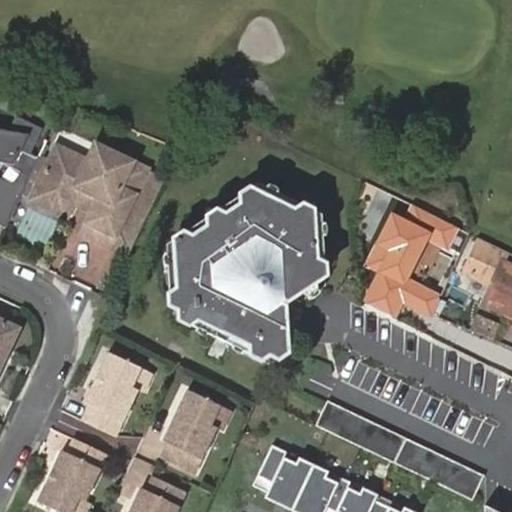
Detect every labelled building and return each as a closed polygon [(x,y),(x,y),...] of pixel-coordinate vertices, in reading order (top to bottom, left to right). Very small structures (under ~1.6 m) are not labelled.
[(0,220),(10,225),(44,149),(35,146),(46,121),(19,109),(11,125),(0,123),(0,156),(5,158),(5,159),(24,167),(17,181),(0,173),(0,220)] [(94,158),(101,141),(97,139),(89,155),(94,158)] [(150,163),(101,141),(94,158),(89,155),(74,149),(70,158),(54,151),(40,182),(77,199),(83,184),(102,193),(95,207),(85,229),(114,242),(150,163)] [(58,142),(54,151),(70,158),(74,149),(58,142)] [(70,212),(77,199),(40,182),(33,196),(70,212)] [(77,199),(95,207),(102,193),(83,184),(77,199)] [(266,190),(257,195),(293,213),(302,207),(266,190)] [(216,329),(216,339),(270,366),(286,354),(283,313),(280,312),(287,297),(298,303),(325,286),(324,265),(314,261),(312,221),(311,212),(302,207),(293,213),(257,195),(253,193),(244,199),(244,209),(228,219),(194,240),(185,235),(176,241),(176,251),(179,291),(170,296),(171,306),(180,311),(181,321),(190,326),(198,320),(216,329)] [(404,239),(422,249),(435,224),(393,203),(392,205),(384,202),(380,209),(387,213),(383,222),(407,234),(404,239)] [(219,214),(185,235),(194,240),(228,219),(219,214)] [(314,261),(324,265),(322,226),(312,221),(314,261)] [(511,268),(506,266),(510,255),(483,244),(469,275),(496,287),(488,305),(511,315),(511,268)] [(168,256),(170,296),(179,291),(176,251),(168,256)] [(439,297),(450,275),(432,266),(421,288),(439,297)] [(376,308),(401,320),(409,303),(384,292),(376,308)] [(491,339),(497,322),(470,313),(465,330),(491,339)] [(0,366),(18,328),(0,319),(0,366)] [(190,326),(216,339),(216,329),(198,320),(190,326)] [(115,437),(137,391),(131,388),(140,369),(108,353),(89,392),(94,394),(88,407),(81,421),(115,437)] [(131,388),(137,391),(141,393),(151,373),(140,369),(131,388)] [(194,475),(216,429),(210,426),(219,406),(182,389),(164,427),(168,429),(163,442),(156,456),(194,475)] [(83,405),(88,407),(94,394),(89,392),(83,405)] [(316,427),(397,466),(472,501),(483,477),(327,403),(316,427)] [(210,426),(216,429),(220,431),(230,411),(219,406),(210,426)] [(157,439),(163,442),(168,429),(164,427),(157,439)] [(72,511),(78,500),(84,502),(106,456),(72,440),(65,455),(59,468),(55,465),(36,504),(53,511),(72,511)] [(411,511),(271,447),(252,488),(266,494),(304,511),(411,511)] [(59,468),(65,455),(61,453),(55,465),(59,468)] [(134,503),(129,501),(123,511),(176,511),(185,493),(147,475),(140,490),(134,503)] [(135,488),(129,501),(134,503),(140,490),(135,488)] [(304,511),(266,494),(263,501),(286,511),(304,511)] [(84,511),(88,505),(84,502),(78,500),(72,511),(84,511)]
